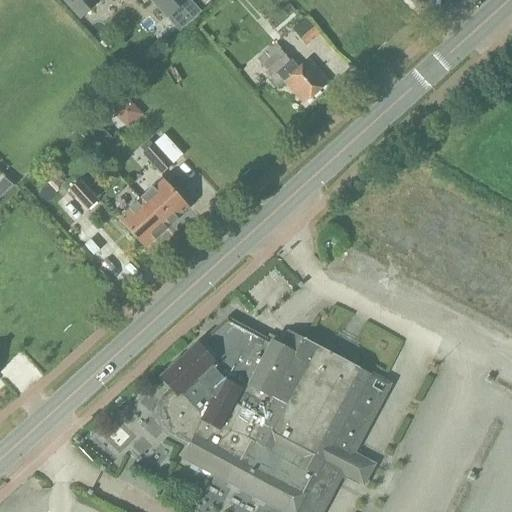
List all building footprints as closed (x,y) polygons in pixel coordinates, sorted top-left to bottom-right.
[(63,0),(78,17),(95,2),(92,0),(63,0)] [(149,0),(166,18),(185,0),(149,0)] [(391,0),(401,12),(415,0),(391,0)] [(289,16),(295,11),(290,6),(284,11),(289,16)] [(290,26),(302,44),(318,33),(306,15),(290,26)] [(290,60),(275,44),(256,60),(272,78),(270,80),(277,89),(283,83),(302,105),(328,82),(309,60),(299,69),(291,60),(290,60)] [(158,121),(184,103),(168,82),(143,100),(158,121)] [(98,126),(87,137),(99,150),(111,140),(98,126)] [(161,175),(172,165),(153,144),(143,154),(161,175)] [(3,178),(0,181),(0,192),(3,195),(13,186),(3,178)] [(139,199),(166,228),(188,208),(162,179),(139,199)] [(87,211),(98,201),(80,181),(69,191),(87,211)] [(144,249),(166,228),(139,199),(117,220),(144,249)] [(82,216),(73,224),(100,251),(109,242),(82,216)] [(282,295),(289,286),(276,275),(269,285),(282,295)] [(279,345),(226,317),(197,343),(160,377),(172,391),(165,397),(160,407),(160,416),(163,426),(169,434),(189,444),(181,458),(280,511),(317,511),(385,382),(287,330),(279,345)] [(383,511),(385,505),(366,501),(363,511),(383,511)]
